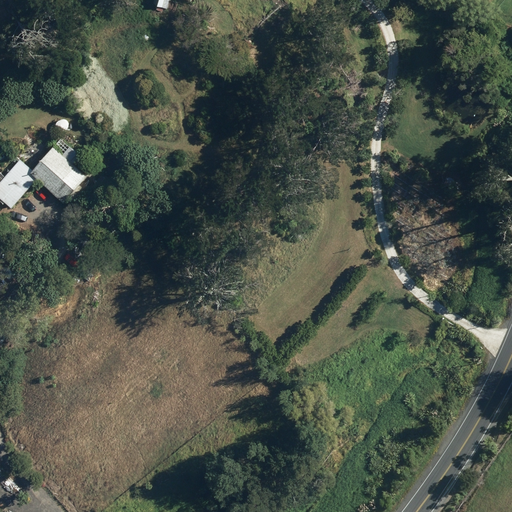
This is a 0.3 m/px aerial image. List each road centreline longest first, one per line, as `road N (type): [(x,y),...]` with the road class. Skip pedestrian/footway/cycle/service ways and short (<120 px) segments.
road 1 (unknown): [(369,0),(387,26),(395,66),(374,143),(383,236),(411,285),(511,349)]
road 2 (secondary): [(415,511),(473,431),(511,355)]
